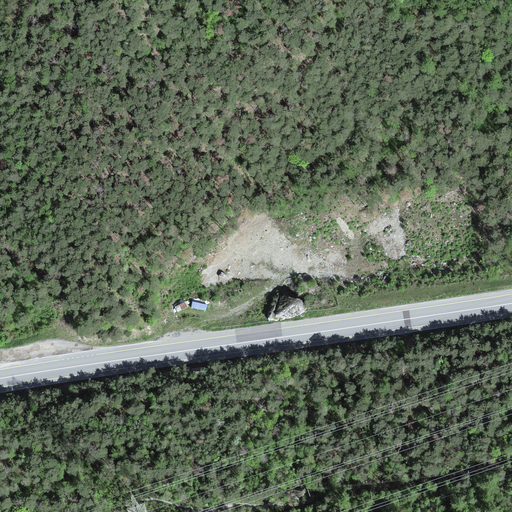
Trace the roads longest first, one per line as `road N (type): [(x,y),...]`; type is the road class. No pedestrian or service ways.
road 1 (motorway): [(511,252),(0,327)]
road 2 (primary): [(511,303),(0,378)]
road 3 (motorway): [(0,386),(511,312)]
